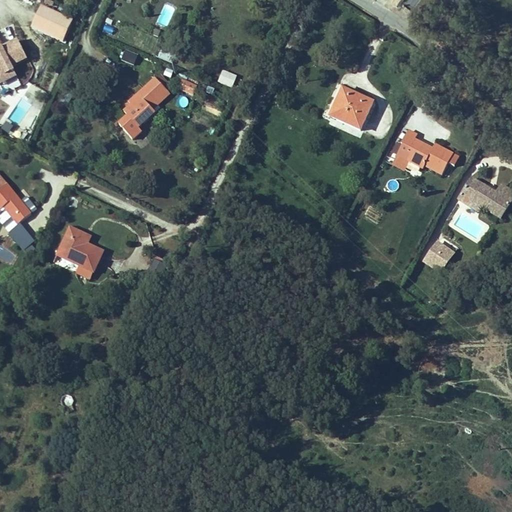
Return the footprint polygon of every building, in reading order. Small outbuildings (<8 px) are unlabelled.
[(73,22),(41,9),(32,30),(63,44),(73,22)] [(112,34),(114,27),(104,24),(102,31),(112,34)] [(0,80),(14,74),(12,68),(27,61),(18,43),(0,51),(0,80)] [(126,50),(121,61),(134,66),(138,56),(126,50)] [(223,70),(218,82),(232,88),(236,76),(223,70)] [(0,87),(17,79),(14,74),(0,80),(0,87)] [(192,96),(197,85),(181,78),(176,89),(192,96)] [(132,140),(142,132),(139,128),(155,114),(152,111),(148,106),(154,100),(158,105),(167,97),(152,82),(138,95),(140,98),(132,105),(136,109),(127,117),(119,125),(132,140)] [(344,89),(356,95),(358,92),(338,84),(324,116),(330,119),(331,117),(344,89)] [(344,89),(331,117),(361,130),(373,103),(356,95),(344,89)] [(130,103),(132,105),(140,98),(138,95),(130,103)] [(158,105),(154,100),(148,106),(152,111),(158,105)] [(124,113),(127,117),(136,109),(132,105),(124,113)] [(460,157),(435,145),(434,148),(432,151),(429,150),(431,147),(415,138),(417,134),(408,129),(403,140),(405,141),(394,162),(408,170),(412,162),(424,169),(426,165),(444,174),(450,163),(456,166),(460,157)] [(473,178),(462,194),(501,219),(511,203),(511,192),(502,186),(497,193),(473,178)] [(0,189),(0,210),(5,207),(18,224),(31,214),(7,184),(0,189)] [(0,221),(23,251),(33,243),(18,224),(5,207),(0,210),(0,221)] [(80,243),(84,236),(70,229),(57,256),(93,273),(102,254),(87,247),(80,243)] [(87,247),(90,239),(84,236),(80,243),(87,247)] [(442,272),(454,253),(438,243),(426,261),(442,272)] [(163,278),(165,263),(150,261),(148,276),(163,278)]
